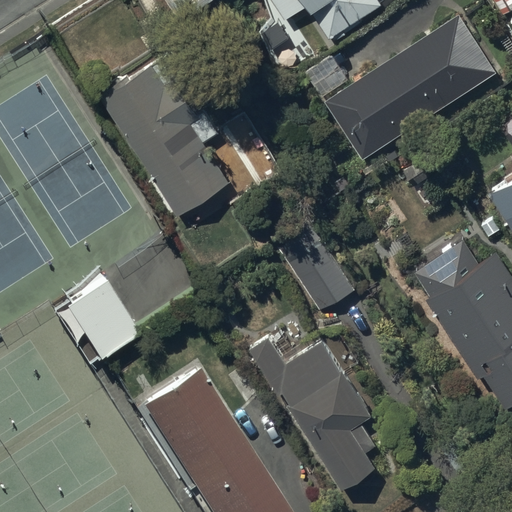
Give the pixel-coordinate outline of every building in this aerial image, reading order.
[(213,0),(173,0),(186,18),(213,0)] [(279,0),(287,12),(305,0),(311,0),(334,33),(384,0),(279,0)] [(495,66),(460,12),(331,95),(366,150),(495,66)] [(206,138),(223,128),(172,45),(104,87),(177,207),(229,175),(206,138)] [(427,151),(401,165),(411,182),(436,168),(427,151)] [(511,173),(492,187),(511,217),(511,173)] [(319,305),(354,280),(310,217),(275,241),(319,305)] [(480,261),(463,236),(420,264),(508,399),(511,396),(511,271),(498,250),(480,261)] [(134,327),(97,269),(51,299),(88,356),(100,348),(134,327)] [(374,409),(324,333),(288,358),(271,333),(252,345),(344,483),(386,455),(361,418),(374,409)] [(292,511),(197,365),(143,400),(215,511),(292,511)]
